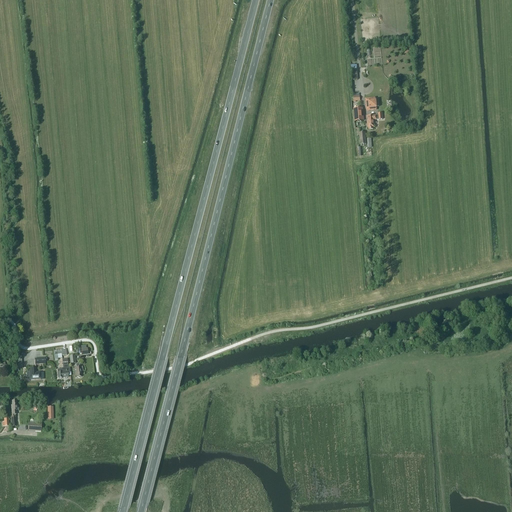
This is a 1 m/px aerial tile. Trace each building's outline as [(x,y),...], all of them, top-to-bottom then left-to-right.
[(364,99),(366,110),(374,109),(373,98),(364,99)] [(362,108),(354,109),(355,122),(363,121),(363,117),(361,117),(361,113),(362,112),(362,108)] [(368,116),(366,116),(366,118),(367,118),(368,120),(366,121),(367,121),(367,128),(368,128),(369,130),(373,130),(373,128),(374,128),(374,120),(377,120),(382,120),(382,113),(378,114),(378,115),(376,116),(376,115),(368,116)] [(367,144),(366,141),(365,132),(360,133),(360,130),(355,130),(356,136),(359,136),(360,142),(360,145),(367,144)] [(58,378),(60,378),(60,379),(61,378),(61,377),(68,377),(68,373),(70,373),(70,368),(68,369),(68,367),(69,367),(68,360),(63,360),(64,369),(62,369),(62,370),(58,370),(58,373),(58,378)] [(30,379),(30,380),(41,380),(41,379),(44,379),(44,372),(40,373),(35,373),(35,369),(30,369),(30,371),(27,372),(27,379),(30,379)] [(41,432),(41,426),(42,424),(28,423),(28,431),(41,432)]
